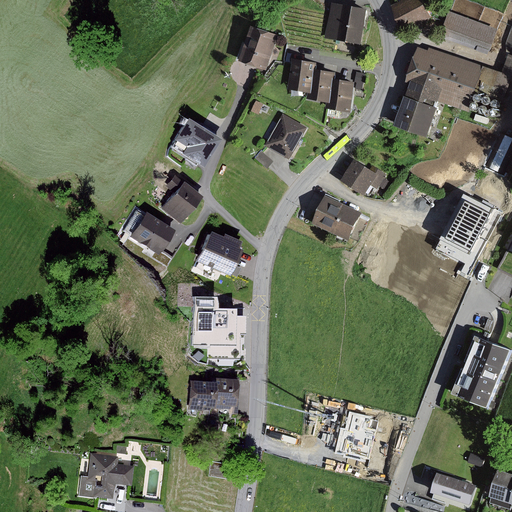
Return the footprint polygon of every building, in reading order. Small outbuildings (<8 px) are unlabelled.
[(410,28),(431,17),(422,0),(404,0),(397,4),(410,28)] [(367,9),(332,3),(325,38),(360,45),(367,9)] [(490,52),(498,30),(449,12),(441,34),(490,52)] [(266,71),(278,35),(251,26),(239,61),(266,71)] [(428,52),(417,48),(405,83),(410,84),(405,97),(404,97),(393,126),(427,138),(439,103),(468,113),(476,92),(505,102),(511,82),(511,28),(506,44),(508,59),(503,74),(429,48),(428,52)] [(314,63),(292,59),(287,90),(309,93),(313,70),(314,63)] [(336,73),(313,70),(309,93),(308,100),(331,103),(335,79),(336,73)] [(365,74),(356,72),(354,82),(357,82),(356,89),(362,90),(365,74)] [(354,82),(335,79),(331,103),(330,109),(350,112),(354,82)] [(479,103),(481,102),(482,101),(483,99),(483,97),(482,96),(481,94),(479,94),(478,94),(476,94),(475,96),(474,97),(474,99),(475,101),(476,102),(478,103),(479,103)] [(488,105),(490,105),(491,103),(492,102),(492,100),(491,98),(490,97),(488,96),(487,96),(485,97),(484,98),(483,100),(483,102),(484,103),(485,105),(487,105),(488,105)] [(497,109),(499,108),(500,107),(501,105),(501,103),(500,102),(499,100),(497,100),(495,100),(494,100),(492,102),(492,103),(492,105),(492,107),(494,108),(495,109),(497,109)] [(264,105),(256,101),(251,111),(259,115),(264,105)] [(476,111),(478,111),(479,109),(480,108),(480,106),(479,104),(478,103),(476,102),(474,102),(473,103),(472,104),(471,106),(471,108),(472,109),(473,111),(474,111),(476,111)] [(485,115),(487,114),(488,113),(488,111),(489,109),(488,108),(487,107),(485,106),(483,106),(482,107),(480,108),(480,109),(480,111),(480,113),(481,114),(483,115),(485,115)] [(494,118),(495,117),(497,116),(497,114),(497,113),(497,111),(496,110),(494,109),(492,109),(490,110),(489,111),(488,112),(488,114),(489,116),(490,117),(492,118),(494,118)] [(308,128),(283,114),(265,146),(290,160),(308,128)] [(215,139),(182,119),(168,140),(171,142),(167,148),(176,153),(176,154),(197,168),(215,139)] [(511,156),(511,138),(502,134),(487,167),(504,175),(511,156)] [(274,161),(261,151),(255,158),(267,169),(274,161)] [(377,189),(387,175),(373,166),(370,170),(355,160),(341,182),(364,196),(371,185),(377,189)] [(198,197),(171,175),(163,186),(170,192),(157,208),(177,224),(198,197)] [(362,212),(325,195),(312,224),(349,241),(362,212)] [(495,211),(465,195),(440,241),(471,257),(495,211)] [(155,255),(170,230),(141,212),(140,213),(134,210),(121,231),(127,234),(126,237),(155,255)] [(217,238),(204,232),(191,261),(225,276),(226,273),(236,277),(239,268),(230,264),(237,251),(233,249),(236,242),(218,234),(217,238)] [(220,297),(196,296),(193,367),(248,369),(248,356),(247,356),(247,335),(248,335),(249,316),(238,315),(239,309),(219,308),(220,297)] [(487,409),(511,351),(498,345),(493,343),(475,336),(452,394),(487,409)] [(226,379),(218,379),(216,408),(230,409),(229,414),(235,414),(237,385),(235,385),(235,378),(226,377),(226,379)] [(209,383),(187,381),(185,409),(208,411),(208,414),(216,415),(216,408),(218,379),(210,378),(209,383)] [(378,420),(349,413),(346,429),(341,428),(335,453),(369,461),(378,420)] [(118,457),(88,454),(85,477),(79,477),(76,496),(94,499),(94,497),(112,498),(114,484),(129,485),(131,486),(133,467),(117,464),(118,457)] [(487,459),(471,454),(468,463),(484,468),(487,459)] [(226,479),(228,465),(211,461),(208,476),(226,479)] [(495,495),(511,500),(511,472),(503,469),(495,495)] [(437,473),(431,493),(470,506),(477,486),(437,473)]
